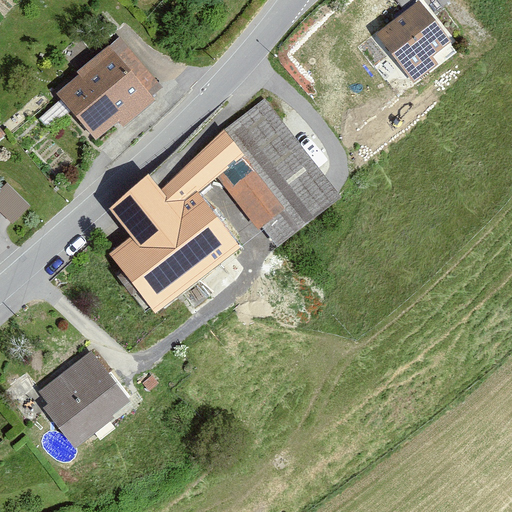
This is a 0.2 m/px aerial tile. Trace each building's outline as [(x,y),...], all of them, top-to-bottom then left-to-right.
[(447,0),(395,0),(403,9),(375,31),(413,78),(443,55),(434,50),(454,34),(435,10),(447,0)] [(124,125),(158,94),(108,38),(51,89),(94,138),(117,117),(124,125)] [(343,194),(261,92),(219,135),(292,226),(343,194)] [(292,226),(219,135),(153,188),(178,220),(203,201),(220,187),(255,230),(264,224),(276,239),(292,226)] [(178,220),(153,188),(144,176),(104,207),(125,235),(108,248),(155,310),(238,247),(203,201),(178,220)] [(30,202),(7,180),(0,186),(0,207),(13,219),(30,202)] [(94,347),(39,385),(77,440),(132,401),(94,347)]
